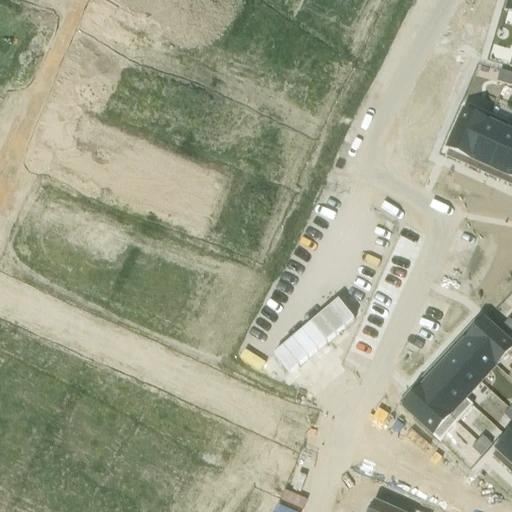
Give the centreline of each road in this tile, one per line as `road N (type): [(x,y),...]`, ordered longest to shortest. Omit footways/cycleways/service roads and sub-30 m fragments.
road 1 (residential): [(62,45),(367,179)]
road 2 (residential): [(0,280),(263,400)]
road 3 (residential): [(62,45),(0,184)]
